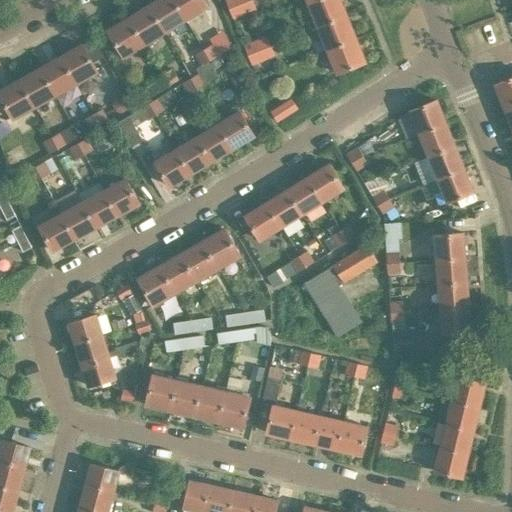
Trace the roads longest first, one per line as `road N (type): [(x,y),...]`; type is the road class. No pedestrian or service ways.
road 1 (residential): [(70,421),(31,304),(49,286),(217,194),(447,46)]
road 2 (residential): [(478,511),(70,421)]
road 3 (residential): [(511,220),(447,46)]
